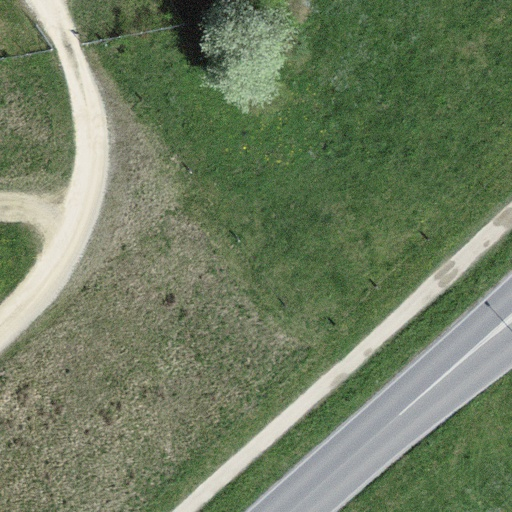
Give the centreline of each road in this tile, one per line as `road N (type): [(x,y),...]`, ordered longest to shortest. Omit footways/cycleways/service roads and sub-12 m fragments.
road 1 (track): [(38,0),(80,65),(97,137),(85,208),(0,329)]
road 2 (tertiary): [(511,318),(289,511)]
